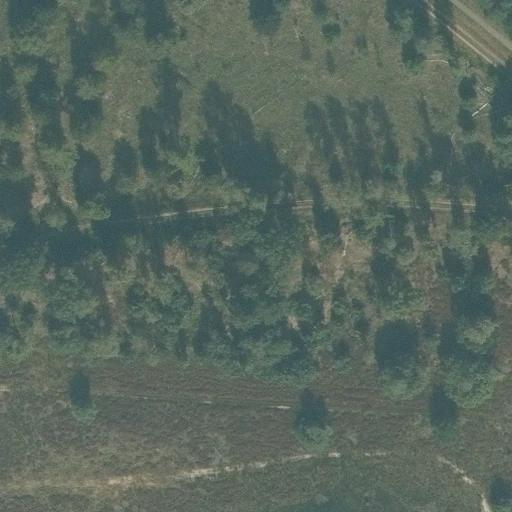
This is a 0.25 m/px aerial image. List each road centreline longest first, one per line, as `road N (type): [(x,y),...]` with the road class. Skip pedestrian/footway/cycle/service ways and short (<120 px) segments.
road 1 (track): [(511,204),(417,198),(204,210),(0,250)]
road 2 (track): [(415,0),(511,74)]
